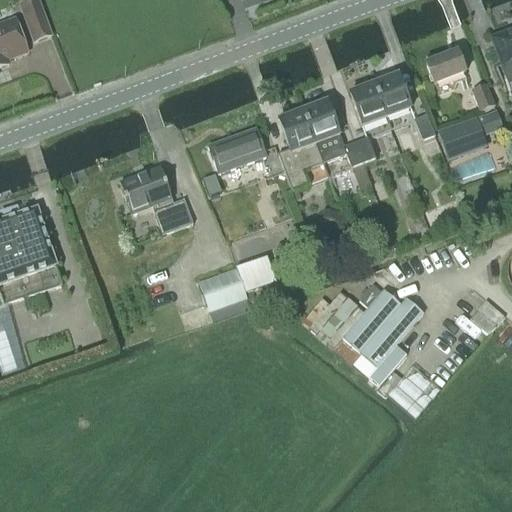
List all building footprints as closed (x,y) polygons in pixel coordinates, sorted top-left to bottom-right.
[(50,38),(46,28),(36,1),(20,7),(34,45),(50,38)] [(6,62),(27,55),(15,23),(0,28),(0,70),(8,67),(6,62)] [(511,32),(490,41),(510,96),(511,95),(511,32)] [(465,77),(457,56),(439,63),(438,58),(424,64),(426,68),(425,69),(433,89),(465,77)] [(374,88),(387,122),(410,113),(397,79),(374,88)] [(387,122),(374,88),(348,98),(361,132),(387,122)] [(481,114),(493,109),(486,91),(474,95),(481,114)] [(303,115),(315,148),(339,139),(326,106),(303,115)] [(495,113),(436,133),(447,165),(486,152),(481,140),(501,133),(495,113)] [(315,148),(303,115),(278,124),(289,153),(277,158),(291,196),(328,182),(315,148)] [(434,142),(426,120),(413,125),(421,147),(434,142)] [(218,177),(266,160),(256,132),(208,149),(218,177)] [(376,164),(368,142),(343,152),(351,173),(376,164)] [(163,240),(195,227),(185,203),(175,206),(159,166),(118,182),(134,222),(153,214),(163,240)] [(3,223),(0,224),(0,302),(2,308),(61,289),(36,213),(19,218),(18,216),(2,221),(3,223)] [(199,286),(210,316),(237,307),(247,303),(244,295),(274,285),(265,262),(199,286)] [(371,289),(358,304),(367,313),(381,297),(371,289)] [(395,350),(418,322),(385,294),(344,342),(377,371),(395,350)] [(321,303),(300,327),(351,371),(353,369),(352,369),(361,359),(342,343),(364,317),(339,296),(328,309),(321,303)] [(484,304),(469,322),(487,337),(502,320),(484,304)] [(361,359),(352,369),(353,369),(378,391),(405,359),(395,350),(377,371),(376,372),(361,359)] [(440,395),(412,371),(386,401),(415,425),(440,395)]
